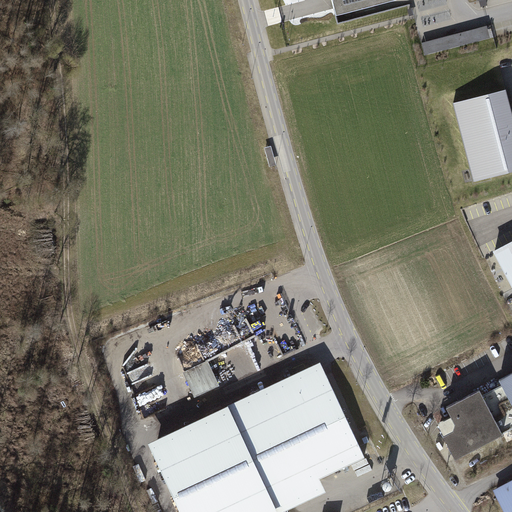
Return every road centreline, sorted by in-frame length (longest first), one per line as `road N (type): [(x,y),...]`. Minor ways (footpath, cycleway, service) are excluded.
road 1 (primary): [(458,511),(386,411),(350,336),(307,221),(246,0)]
road 2 (track): [(137,511),(69,295),(54,0)]
